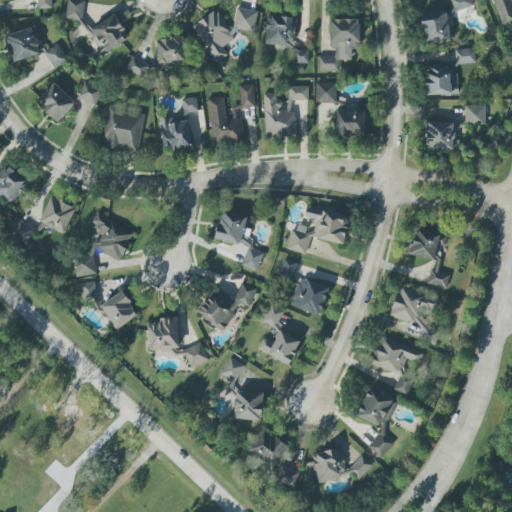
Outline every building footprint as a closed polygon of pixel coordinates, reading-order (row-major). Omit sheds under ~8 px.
[(51,8),(50,0),(36,0),(37,9),(51,8)] [(472,6),(470,0),(447,0),(453,13),(472,6)] [(511,0),(492,0),(502,27),(511,23),(511,0)] [(191,26),(215,63),(227,55),(222,47),(233,40),(234,29),(253,32),(256,11),(235,8),(232,33),(219,14),(211,12),(191,26)] [(449,38),(445,11),(419,15),(423,42),(449,38)] [(295,17),(266,16),(264,44),(288,45),(287,63),(307,63),(308,47),(294,47),(295,17)] [(318,57),(318,71),(338,71),(338,60),(351,60),(351,48),(358,48),(358,19),(329,19),(329,48),(334,48),(334,57),(318,57)] [(12,62),(39,54),(31,27),(4,35),(12,62)] [(183,62),(182,37),(156,38),(157,63),(183,62)] [(44,50),(52,68),(67,62),(58,44),(44,50)] [(457,94),(456,65),(474,63),(474,48),(453,49),(454,65),(425,67),(426,95),(457,94)] [(125,71),(151,81),(156,67),(130,57),(125,71)] [(101,90),(83,82),(76,96),(94,105),(101,90)] [(56,122),(74,102),(53,83),(35,102),(56,122)] [(314,83),(315,103),(336,103),(335,83),(314,83)] [(254,107),(252,84),(238,86),(240,105),(226,106),(225,96),(207,98),(212,144),(243,141),(239,108),(254,107)] [(293,136),(293,101),(307,101),(307,86),(287,86),(288,101),(275,101),(275,93),(263,93),(264,137),(293,136)] [(182,113),(197,112),(196,98),(181,98),(182,113)] [(484,105),(464,105),(464,125),(485,125),(484,105)] [(137,153),(144,115),(107,108),(100,146),(137,153)] [(335,111),(335,136),(364,136),(363,110),(335,111)] [(190,147),(187,116),(159,119),(162,150),(190,147)] [(455,122),(425,121),(425,148),(454,149),(455,122)] [(9,202),(27,185),(8,164),(0,171),(0,196),(2,195),(9,202)] [(38,223),(64,234),(75,207),(49,197),(38,223)] [(286,249),(305,254),(310,237),(342,245),(349,218),(307,206),(304,217),(314,220),(312,228),(294,223),(286,249)] [(240,245),(245,216),(220,211),(214,240),(240,245)] [(133,234),(96,212),(92,219),(93,230),(99,234),(88,252),(73,254),(75,276),(95,275),(93,253),(96,248),(117,261),(133,234)] [(33,229),(18,219),(8,233),(24,243),(33,229)] [(426,284),(445,289),(449,275),(437,272),(441,257),(434,256),(437,245),(443,247),(446,235),(415,227),(408,254),(432,261),(426,284)] [(240,265),(256,271),(263,253),(247,247),(240,265)] [(277,278),(290,282),(296,263),(283,259),(277,278)] [(318,316),(329,288),(299,277),(289,305),(318,316)] [(95,302),(94,282),(80,283),(81,302),(95,302)] [(233,299),(209,288),(197,316),(225,329),(237,303),(248,307),(256,289),(240,282),(233,299)] [(436,300),(399,286),(388,316),(423,328),(419,340),(434,345),(439,331),(424,326),(427,315),(430,317),(436,300)] [(137,315),(121,291),(99,306),(116,329),(137,315)] [(261,322),(276,329),(284,312),(269,305),(261,322)] [(148,352),(174,351),(174,348),(178,347),(177,317),(158,318),(158,324),(147,324),(148,352)] [(299,340),(278,331),(274,343),(262,338),(257,351),(289,364),(299,340)] [(423,352),(383,337),(373,365),(399,374),(393,390),(407,395),(414,374),(402,369),(406,359),(418,364),(423,352)] [(182,351),(191,369),(208,360),(199,342),(182,351)] [(232,383),(242,365),(229,357),(219,375),(232,383)] [(355,416),(379,427),(369,451),(384,457),(391,440),(381,436),(396,401),(368,388),(355,416)] [(233,419),(261,420),(262,393),(234,391),(233,419)] [(287,447),(263,429),(247,450),(271,468),(287,447)] [(311,454),(317,482),(345,475),(338,448),(311,454)] [(371,464),(360,455),(347,470),(358,480),(371,464)] [(274,482),(292,489),(299,473),(280,466),(274,482)]
